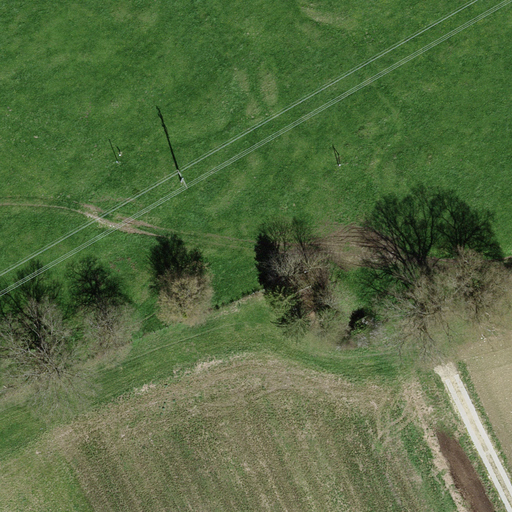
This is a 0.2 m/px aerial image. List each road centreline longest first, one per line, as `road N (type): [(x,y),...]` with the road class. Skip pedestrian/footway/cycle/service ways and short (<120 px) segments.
road 1 (track): [(511,207),(435,240),(415,240),(198,196),(159,201),(0,188)]
road 2 (track): [(511,505),(449,376)]
